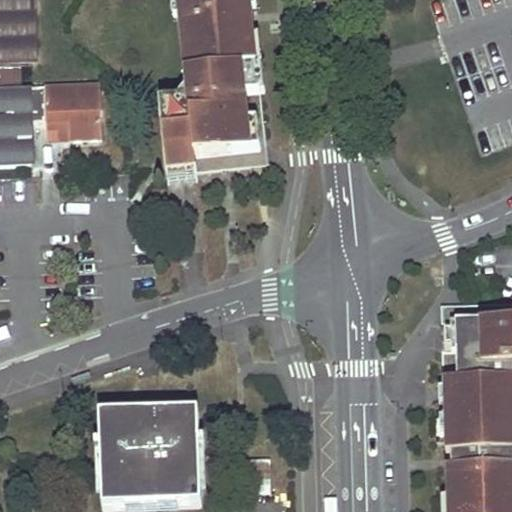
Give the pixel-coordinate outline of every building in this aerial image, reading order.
[(0,0),(0,169),(32,168),(31,126),(47,125),(48,144),(72,143),(104,142),(102,88),(20,91),(19,70),(31,70),(28,0),(0,0)] [(169,180),(197,177),(196,161),(253,156),(252,140),(248,98),(261,97),(251,0),(176,0),(186,104),(162,106),(169,180)] [(511,0),(445,0),(430,5),(441,41),(480,158),(511,147),(511,0)] [(261,97),(248,98),(252,140),(253,156),(196,161),(197,177),(268,170),(261,97)] [(511,511),(511,324),(455,326),(458,413),(450,413),(451,442),(446,443),(446,456),(451,456),(452,472),(447,472),(448,499),(452,499),(452,511),(511,511)] [(91,374),(71,380),(74,388),(93,381),(91,374)] [(134,418),(100,419),(104,511),(127,510),(127,506),(177,505),(177,509),(201,507),(198,416),(162,417),(161,422),(135,423),(134,418)] [(244,463),(245,494),(271,493),(269,463),(244,463)]
